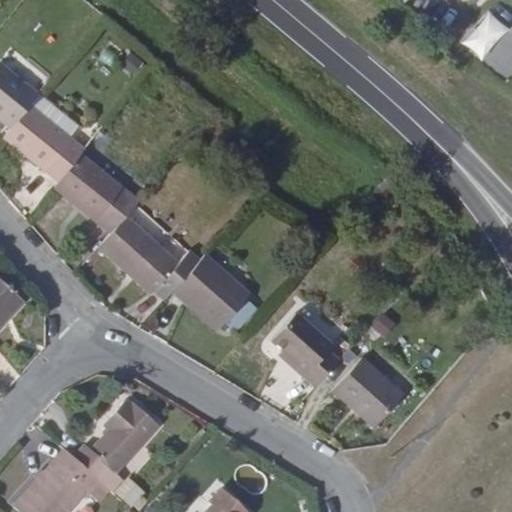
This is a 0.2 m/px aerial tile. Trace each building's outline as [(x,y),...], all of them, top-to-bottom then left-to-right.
[(480,58),(508,29),(490,11),(462,40),(480,58)] [(143,64),(129,52),(119,65),(133,76),(143,64)] [(0,119),(11,129),(29,107),(38,97),(0,66),(0,119)] [(37,114),(29,107),(11,129),(3,139),(10,144),(37,114)] [(10,144),(58,184),(82,155),(84,152),(37,114),(10,144)] [(83,210),(112,234),(130,214),(141,202),(82,155),(58,184),(55,188),(76,205),(78,201),(85,207),(83,210)] [(78,201),(76,205),(83,210),(85,207),(78,201)] [(130,214),(112,234),(102,245),(128,268),(133,262),(158,285),(169,295),(172,292),(200,261),(189,251),(182,259),(130,214)] [(204,256),(200,261),(172,292),(184,303),(189,298),(221,327),(225,323),(246,300),(249,296),(204,256)] [(153,290),(158,285),(133,262),(128,268),(153,290)] [(0,280),(0,326),(22,301),(0,280)] [(189,298),(184,303),(217,332),(221,327),(189,298)] [(255,309),(246,300),(225,323),(235,332),(255,309)] [(303,378),(314,388),(338,360),(327,350),(331,346),(294,314),(269,341),(283,354),(307,374),(303,378)] [(395,325),(383,314),(371,328),(383,338),(395,325)] [(283,354),(280,358),(303,378),(307,374),(283,354)] [(374,428),(401,398),(360,361),(333,391),(374,428)] [(73,460),(97,482),(99,484),(109,472),(114,476),(156,428),(132,407),(129,410),(123,404),(102,428),(108,433),(89,454),(83,449),(73,460)] [(18,511),(70,511),(97,482),(73,460),(67,455),(17,511),(18,511)] [(109,472),(99,484),(111,494),(121,482),(114,476),(109,472)] [(145,493),(128,478),(114,494),(131,509),(145,493)] [(213,504),(205,511),(248,511),(222,488),(210,500),(213,504)] [(148,502),(142,497),(134,507),(140,511),(148,502)]
